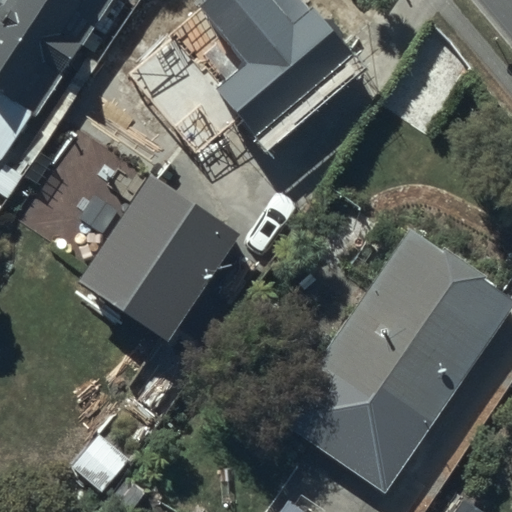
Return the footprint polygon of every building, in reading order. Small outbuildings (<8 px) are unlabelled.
[(0,0),(0,160),(6,164),(41,113),(22,100),(90,0),(0,0)] [(208,0),(129,72),(188,137),(226,103),(259,140),(356,53),(308,0),(208,0)] [(98,258),(84,279),(172,337),(242,233),(82,126),(26,210),(98,258)] [(279,420),(383,494),(511,314),(511,305),(412,234),(279,420)] [(304,511),(286,499),(277,511),(304,511)]
